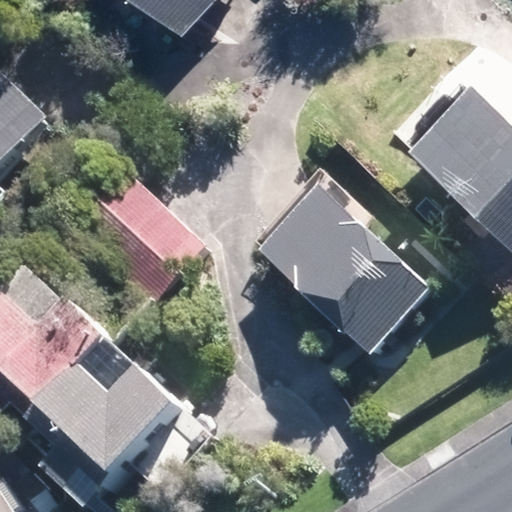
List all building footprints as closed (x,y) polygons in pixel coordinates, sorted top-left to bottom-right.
[(179,0),(203,21),(222,0),(179,0)] [(0,203),(83,122),(6,44),(0,50),(0,203)] [(511,97),(500,85),(428,154),(511,241),(511,97)] [(161,305),(218,248),(136,167),(79,224),(161,305)] [(456,286),(337,172),(264,248),(382,363),(456,286)] [(205,409),(54,268),(0,325),(0,380),(9,388),(0,397),(0,407),(111,510),(145,473),(173,499),(218,451),(190,425),(205,409)] [(0,511),(32,511),(0,464),(0,511)]
